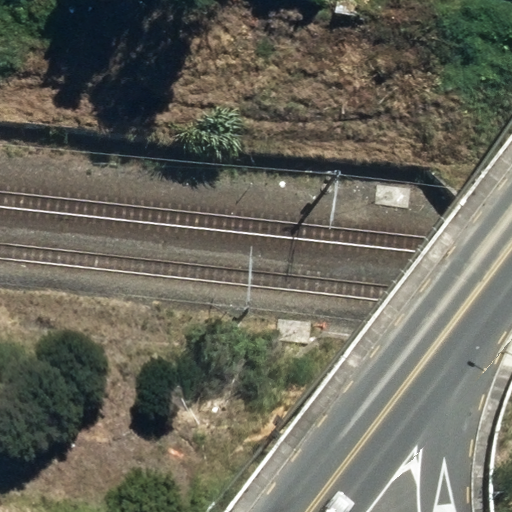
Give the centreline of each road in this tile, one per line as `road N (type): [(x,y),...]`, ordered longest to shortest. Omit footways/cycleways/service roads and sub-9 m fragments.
road 1 (secondary): [(420,367),(304,511)]
road 2 (secondary): [(511,245),(420,367)]
road 3 (secondary): [(420,367),(439,511)]
